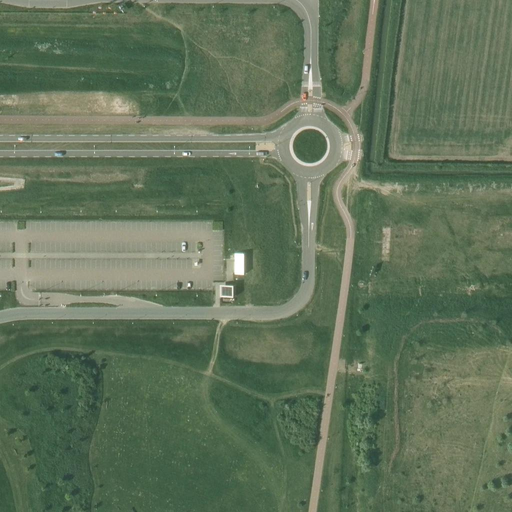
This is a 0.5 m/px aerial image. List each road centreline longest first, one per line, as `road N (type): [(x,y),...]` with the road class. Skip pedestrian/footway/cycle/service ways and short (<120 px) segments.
road 1 (unclassified): [(309,214),(308,282),(287,311),(0,318)]
road 2 (unclassified): [(0,155),(283,156)]
road 3 (unclassified): [(283,139),(0,139)]
